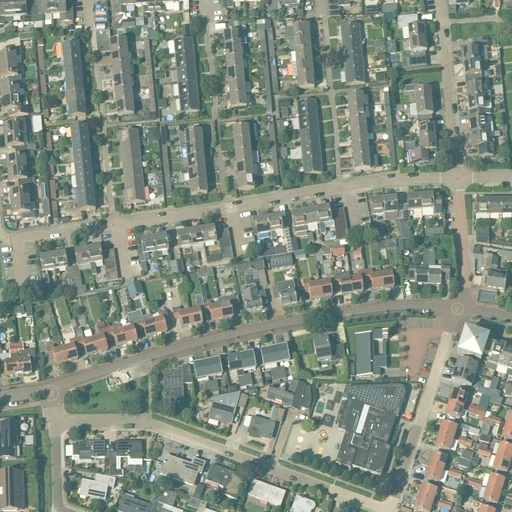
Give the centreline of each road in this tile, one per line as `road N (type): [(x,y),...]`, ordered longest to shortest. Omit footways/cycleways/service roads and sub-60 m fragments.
road 1 (residential): [(50,389),(268,326),(378,308),(456,309)]
road 2 (residential): [(344,496),(150,423),(55,423)]
road 3 (residential): [(390,511),(456,309)]
road 4 (residential): [(456,180),(440,0)]
road 5 (residential): [(456,309),(465,288),(456,180)]
